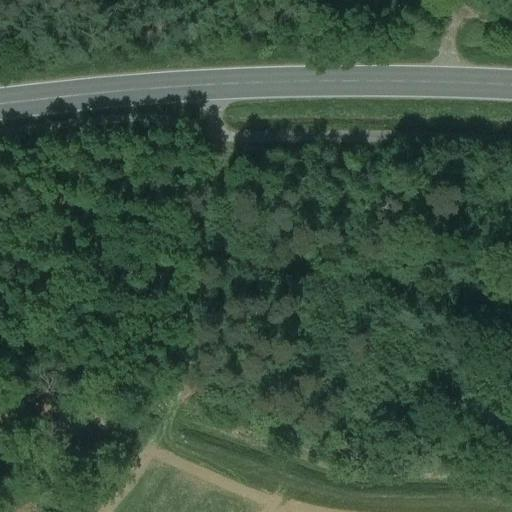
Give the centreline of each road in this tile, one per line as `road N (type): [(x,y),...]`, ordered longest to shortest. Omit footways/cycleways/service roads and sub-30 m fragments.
road 1 (primary): [(511,85),(225,84),(0,104)]
road 2 (track): [(440,82),(452,10),(401,0)]
